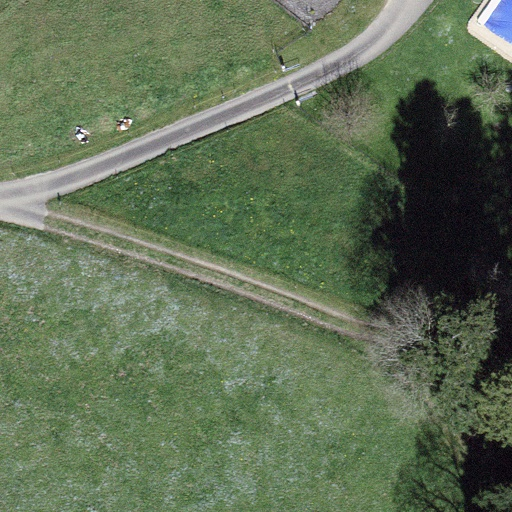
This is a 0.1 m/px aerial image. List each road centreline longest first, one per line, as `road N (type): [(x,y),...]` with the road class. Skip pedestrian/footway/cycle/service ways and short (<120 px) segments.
road 1 (track): [(511,383),(0,215)]
road 2 (unclassified): [(399,0),(386,32),(347,69),(155,157),(0,200)]
